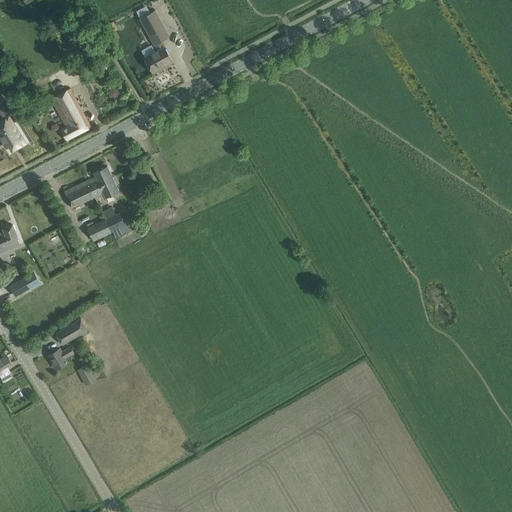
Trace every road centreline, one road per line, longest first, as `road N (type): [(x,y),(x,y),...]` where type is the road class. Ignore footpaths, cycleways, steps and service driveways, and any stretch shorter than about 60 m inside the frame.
road 1 (tertiary): [(0,193),(364,0)]
road 2 (unclassified): [(116,511),(0,318)]
